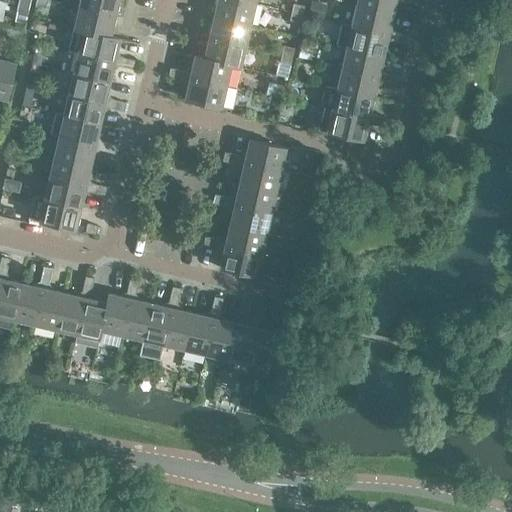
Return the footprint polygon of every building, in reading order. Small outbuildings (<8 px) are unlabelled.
[(115,15),(118,0),(79,0),(78,6),(115,15)] [(250,24),(255,3),(242,0),(216,0),(213,16),(250,24)] [(393,13),(395,0),(356,0),(356,4),(393,13)] [(312,1),(309,14),(323,18),(327,4),(312,1)] [(27,13),(29,4),(19,2),(17,10),(27,13)] [(293,3),(291,11),(302,14),(304,6),(293,3)] [(389,29),(393,13),(356,4),(351,25),(388,34),(387,38),(397,40),(399,32),(389,29)] [(110,36),(115,15),(78,6),(73,29),(83,31),(83,30),(110,36)] [(300,22),(302,14),(291,11),(289,20),(300,22)] [(245,45),(250,24),(213,16),(208,37),(245,45)] [(306,23),(303,36),(314,38),(317,26),(306,23)] [(383,55),(387,38),(388,34),(351,25),(341,23),(336,44),(346,46),(383,55)] [(119,38),(110,36),(83,30),(83,31),(78,51),(114,60),(113,64),(123,66),(125,58),(115,55),(119,38)] [(409,34),(399,32),(397,40),(407,43),(409,34)] [(240,67),(245,45),(208,37),(204,56),(204,58),(231,64),(230,65),(240,67)] [(284,45),(282,54),(292,56),(294,48),(284,45)] [(379,72),(383,55),(346,46),(341,67),(378,76),(377,80),(387,82),(389,74),(379,72)] [(109,81),(113,64),(114,60),(78,51),(73,72),(109,81)] [(34,52),(31,62),(40,64),(41,57),(39,53),(34,52)] [(226,85),(230,65),(231,64),(204,58),(204,56),(194,54),(190,72),(189,76),(226,85)] [(290,64),(292,56),(282,54),(280,62),(290,64)] [(15,62),(0,58),(0,97),(7,99),(15,62)] [(136,60),(125,58),(123,66),(134,69),(136,60)] [(178,78),(180,70),(170,67),(168,76),(178,78)] [(373,97),(377,80),(378,76),(341,67),(336,88),(373,97)] [(236,87),(226,85),(189,76),(190,72),(180,70),(178,78),(188,81),(184,99),(231,109),(236,87)] [(106,98),(109,81),(73,72),(68,93),(105,102),(104,106),(114,108),(116,100),(106,98)] [(399,76),(389,74),(387,82),(397,85),(399,76)] [(292,78),(290,85),(300,88),(302,80),(292,78)] [(369,114),(373,97),(336,88),(331,109),(368,118),(367,122),(377,124),(379,116),(369,114)] [(100,123),(104,106),(105,102),(68,93),(63,114),(100,123)] [(126,102),(116,100),(114,108),(124,111),(126,102)] [(363,140),(367,122),(368,118),(331,109),(326,131),(363,140)] [(96,140),(100,123),(63,114),(58,135),(95,144),(94,148),(104,151),(106,142),(96,140)] [(389,118),(379,116),(377,124),(387,127),(389,118)] [(90,165),(94,148),(95,144),(58,135),(53,156),(90,165)] [(249,139),(245,156),(244,161),(280,169),(285,147),(249,139)] [(116,144),(106,142),(104,151),(114,153),(116,144)] [(233,163),(234,154),(224,152),(222,160),(233,163)] [(275,190),(280,169),(244,161),(245,156),(234,154),(233,163),(243,165),(239,182),(275,190)] [(86,182),(90,165),(53,156),(48,178),(85,186),(84,190),(94,193),(96,184),(86,182)] [(348,176),(335,173),(331,187),(344,190),(348,176)] [(5,178),(3,189),(18,193),(21,181),(5,178)] [(80,207),(84,190),(85,186),(48,178),(44,199),(80,207)] [(271,211),(275,190),(239,182),(235,198),(234,203),(271,211)] [(106,186),(96,184),(94,193),(104,195),(106,186)] [(223,205),(225,196),(215,194),(213,202),(223,205)] [(266,232),(271,211),(234,203),(235,198),(225,196),(223,205),(233,207),(229,224),(266,232)] [(75,229),(80,207),(44,199),(38,221),(75,229)] [(87,223),(85,231),(95,234),(97,225),(87,223)] [(261,253),(266,232),(229,224),(225,241),(224,245),(261,253)] [(213,247),(215,238),(205,236),(203,244),(213,247)] [(256,275),(261,253),(224,245),(225,241),(215,238),(213,247),(223,249),(219,267),(256,275)] [(1,256),(0,262),(0,266),(8,268),(10,258),(1,256)] [(43,266),(41,276),(50,278),(52,268),(43,266)] [(43,287),(47,288),(50,278),(41,276),(39,286),(22,282),(13,319),(34,324),(43,287)] [(86,276),(83,286),(92,288),(94,278),(86,276)] [(130,276),(128,287),(137,288),(139,278),(130,276)] [(0,324),(12,327),(13,319),(22,282),(5,279),(1,278),(0,281),(0,324)] [(85,297),(89,298),(92,288),(83,286),(81,296),(64,292),(55,329),(76,334),(85,297)] [(172,286),(170,296),(179,298),(181,288),(172,286)] [(55,329),(64,292),(47,288),(43,287),(34,324),(55,329)] [(130,298),(134,299),(137,288),(128,287),(126,297),(108,293),(106,302),(100,329),(101,329),(121,334),(130,298)] [(172,307),(176,308),(179,298),(170,296),(168,306),(151,302),(142,339),(163,344),(172,307)] [(214,296),(212,306),(221,308),(223,298),(214,296)] [(106,302),(89,298),(85,297),(76,334),(98,339),(101,329),(100,329),(106,302)] [(142,339),(151,302),(134,299),(130,298),(121,334),(142,339)] [(214,317),(218,318),(221,308),(212,306),(210,316),(193,312),(184,349),(205,354),(214,317)] [(257,306),(254,316),(263,318),(265,308),(257,306)] [(184,349),(193,312),(176,308),(172,307),(163,344),(184,349)] [(256,327),(260,328),(263,318),(254,316),(252,326),(235,322),(226,359),(247,364),(256,327)] [(226,359),(235,322),(218,318),(214,317),(205,354),(226,359)] [(278,332),(260,328),(256,327),(247,364),(269,369),(278,332)] [(240,394),(237,407),(247,410),(250,397),(240,394)] [(56,496),(35,492),(33,503),(53,508),(56,496)] [(103,511),(105,508),(84,503),(81,511),(103,511)]
